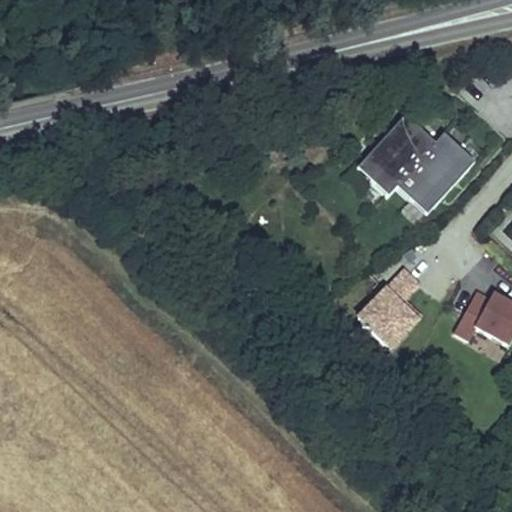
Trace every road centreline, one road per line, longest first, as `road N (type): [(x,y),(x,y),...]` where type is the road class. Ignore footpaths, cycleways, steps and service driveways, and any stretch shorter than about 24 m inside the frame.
road 1 (tertiary): [(0,129),(354,46)]
road 2 (tertiary): [(354,46),(511,18)]
road 3 (tertiary): [(499,0),(354,46)]
